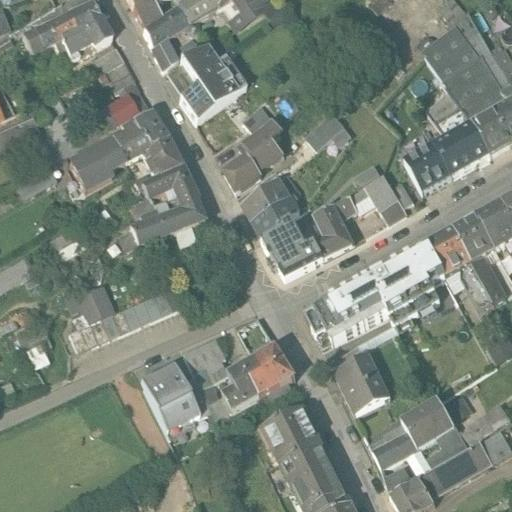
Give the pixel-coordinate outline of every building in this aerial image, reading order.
[(26,0),(0,0),(0,10),(27,1),(26,0)] [(148,1),(147,0),(125,0),(133,14),(143,34),(161,23),(148,1)] [(173,0),(180,11),(198,0),(173,0)] [(198,0),(180,11),(176,14),(187,31),(231,4),(235,11),(237,15),(242,12),(247,9),(241,0),(237,0),(236,0),(198,0)] [(92,6),(67,19),(76,36),(62,44),(67,56),(69,60),(84,53),(86,57),(111,43),(101,25),(92,6)] [(235,11),(216,24),(225,38),(248,22),(242,12),(237,15),(235,11)] [(161,23),(143,35),(155,59),(168,51),(164,44),(187,31),(176,14),(161,23)] [(67,19),(33,35),(44,53),(54,48),(62,44),(76,36),(67,19)] [(493,61),(472,26),(424,64),(442,88),(468,123),(488,161),(490,163),(511,149),(493,118),(511,107),(511,95),(510,92),(493,61)] [(33,35),(22,41),(31,60),(44,53),(33,35)] [(62,44),(54,48),(60,59),(67,56),(62,44)] [(223,45),(208,55),(217,69),(232,58),(223,45)] [(168,51),(155,59),(162,74),(176,68),(168,51)] [(179,104),(195,129),(245,95),(224,65),(216,69),(206,55),(191,62),(179,70),(195,94),(179,104)] [(511,90),(511,66),(505,55),(493,61),(510,92),(511,90)] [(124,66),(106,75),(117,96),(135,86),(124,66)] [(24,115),(11,87),(2,91),(15,119),(24,115)] [(442,88),(419,106),(441,136),(447,132),(450,136),(431,150),(451,184),(488,161),(468,123),(442,88)] [(145,112),(135,95),(127,101),(136,117),(145,112)] [(127,101),(118,106),(108,112),(117,128),(136,117),(127,101)] [(511,107),(493,118),(511,149),(511,148),(511,107)] [(83,112),(68,119),(73,130),(88,123),(83,112)] [(108,112),(97,118),(107,134),(117,128),(108,112)] [(271,128),(263,115),(246,127),(255,141),(271,128)] [(151,117),(132,128),(152,153),(167,143),(151,117)] [(334,121),(307,144),(317,155),(344,133),(334,121)] [(31,124),(0,136),(0,159),(39,141),(31,124)] [(132,128),(121,134),(124,140),(112,146),(125,168),(142,159),(152,154),(152,153),(132,128)] [(255,141),(238,153),(241,164),(223,177),(236,199),(261,182),(259,178),(283,162),(273,147),(280,142),(271,128),(255,141)] [(345,136),(331,145),(338,155),(352,145),(345,136)] [(167,143),(152,153),(152,154),(142,159),(155,184),(168,179),(182,172),(167,143)] [(112,146),(69,169),(84,197),(111,182),(108,177),(125,168),(112,146)] [(431,150),(405,168),(423,200),(451,184),(431,150)] [(182,172),(168,179),(173,191),(171,192),(180,215),(199,207),(197,201),(182,172)] [(54,187),(45,173),(38,178),(46,191),(54,187)] [(374,173),(352,185),(358,195),(380,183),(374,173)] [(149,187),(141,191),(142,193),(151,210),(159,206),(156,199),(171,192),(173,191),(168,179),(155,184),(149,187)] [(146,180),(134,185),(138,195),(142,193),(141,191),(149,187),(146,180)] [(383,181),(364,193),(367,198),(370,202),(375,211),(380,218),(398,205),(391,194),(383,181)] [(297,197),(287,182),(278,188),(288,203),(297,197)] [(278,188),(243,213),(252,229),(289,205),(288,203),(278,188)] [(401,188),(391,194),(398,205),(403,214),(413,207),(401,188)] [(360,196),(350,202),(353,210),(370,202),(367,198),(363,201),(360,196)] [(350,202),(333,212),(338,222),(345,223),(357,217),(353,210),(350,202)] [(370,202),(353,210),(357,217),(358,221),(375,211),(370,202)] [(511,204),(502,210),(511,228),(511,204)] [(289,205),(252,229),(261,245),(276,237),(279,236),(280,237),(282,230),(299,219),(289,205)] [(398,205),(380,218),(388,230),(406,219),(403,214),(398,205)] [(180,215),(144,229),(145,231),(134,236),(135,238),(141,251),(207,225),(199,207),(180,215)] [(511,228),(502,210),(478,224),(496,257),(510,249),(509,255),(511,260),(511,228)] [(333,212),(314,221),(325,242),(343,231),(338,222),(333,212)] [(478,224),(453,237),(482,290),(494,284),(486,269),(481,265),(496,257),(478,224)] [(325,242),(314,249),(323,265),(352,250),(343,231),(325,242)] [(296,239),(283,247),(276,237),(261,245),(267,257),(276,269),(284,284),(323,265),(314,249),(307,254),(296,239)] [(453,237),(428,251),(445,284),(461,276),(462,288),(478,317),(493,309),(482,290),(453,237)] [(135,238),(122,242),(128,256),(141,251),(135,238)] [(446,285),(445,284),(428,251),(332,304),(303,320),(316,343),(326,338),(332,349),(387,319),(394,332),(439,306),(431,293),(446,285)] [(0,298),(42,276),(32,257),(0,274),(0,298)] [(494,284),(482,290),(493,309),(504,302),(494,284)] [(99,291),(75,301),(87,329),(111,319),(99,291)] [(174,292),(162,297),(171,318),(182,313),(174,292)] [(87,329),(68,338),(77,359),(171,318),(162,297),(111,319),(87,329)] [(247,352),(254,365),(275,354),(268,341),(247,352)] [(215,344),(194,354),(203,375),(212,371),(224,364),(215,344)] [(38,372),(53,367),(46,346),(30,352),(38,372)] [(384,407),(358,352),(349,357),(354,368),(375,411),(384,407)] [(203,375),(194,354),(182,359),(192,380),(203,375)] [(294,384),(275,354),(254,365),(265,385),(254,390),(260,403),(294,384)] [(349,357),(329,368),(334,379),(354,368),(349,357)] [(254,365),(227,380),(235,395),(244,412),(260,403),(254,390),(265,385),(254,365)] [(375,411),(354,368),(334,379),(355,421),(375,411)] [(212,371),(203,375),(211,391),(219,386),(215,377),(213,372),(212,371)] [(172,375),(138,392),(167,452),(201,435),(172,375)] [(203,375),(192,380),(199,396),(211,391),(203,375)] [(211,391),(199,396),(206,409),(217,404),(211,391)] [(235,395),(223,402),(231,419),(244,412),(235,395)] [(438,406),(401,428),(408,439),(417,456),(434,446),(453,434),(438,406)] [(301,412),(262,432),(280,468),(321,450),(301,412)] [(477,451),(497,438),(511,428),(500,412),(460,440),(468,456),(477,451)] [(453,434),(434,446),(438,454),(424,462),(432,478),(454,466),(468,456),(460,440),(453,434)] [(511,460),(497,438),(477,451),(491,471),(511,460)] [(408,439),(373,458),(381,476),(396,468),(417,456),(408,439)] [(321,450),(280,468),(302,511),(344,511),(351,509),(321,450)] [(432,478),(425,482),(418,485),(430,505),(491,471),(477,451),(468,456),(454,466),(432,478)] [(418,485),(412,489),(403,473),(384,483),(390,502),(395,511),(430,511),(433,511),(430,505),(418,485)]
